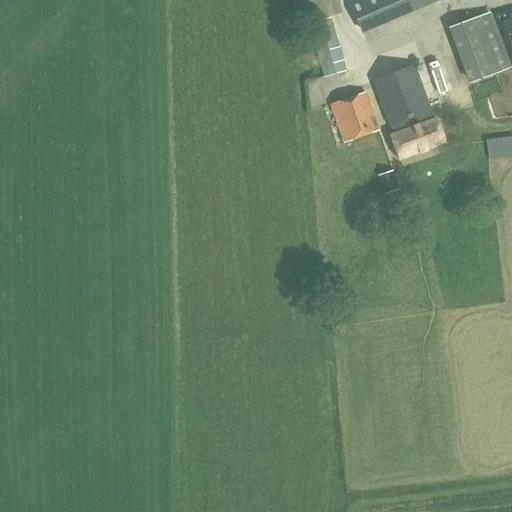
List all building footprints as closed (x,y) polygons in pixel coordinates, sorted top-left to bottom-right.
[(310,24),(325,77),(345,71),(330,18),(329,19),(323,0),(304,0),(312,24),(310,24)] [(348,0),(361,30),(431,0),(348,0)] [(451,28),(472,83),(510,69),(489,14),(451,28)] [(391,136),(400,160),(444,143),(436,120),(434,120),(414,67),(373,82),(393,135),(391,136)] [(331,105),(345,143),(379,131),(365,93),(331,105)] [(511,135),(486,140),(489,160),(511,157),(511,135)] [(379,176),(385,195),(399,190),(392,171),(379,176)]
